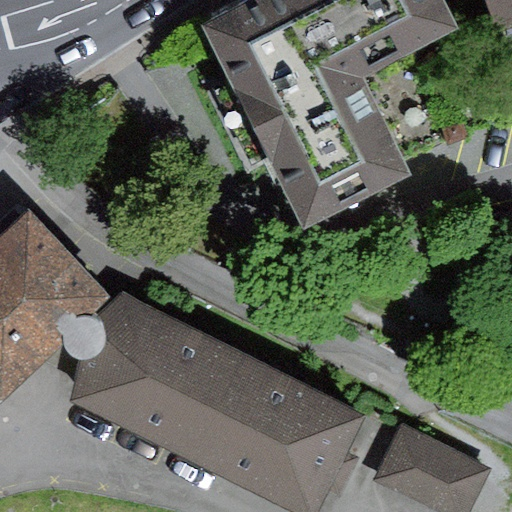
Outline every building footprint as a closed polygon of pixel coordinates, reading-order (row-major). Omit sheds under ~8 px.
[(439,0),(266,0),(202,32),(304,237),(411,184),(361,83),(457,36),(439,0)] [(511,0),(484,0),(496,39),(511,34),(511,0)] [(33,211),(0,243),(0,405),(115,294),(33,211)] [(124,303),(71,408),(278,511),(318,511),(363,423),(124,303)] [(467,511),(489,467),(397,424),(370,479),(439,511),(467,511)]
